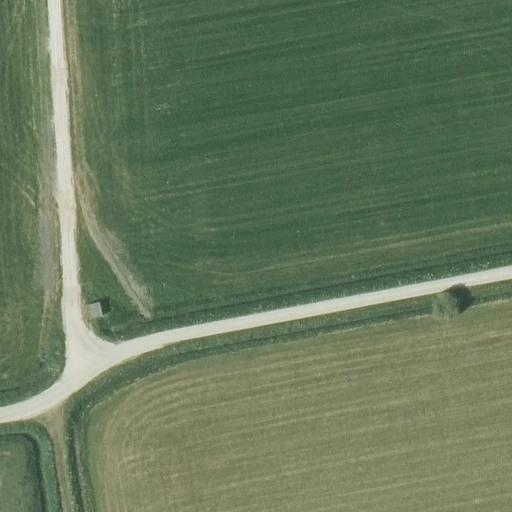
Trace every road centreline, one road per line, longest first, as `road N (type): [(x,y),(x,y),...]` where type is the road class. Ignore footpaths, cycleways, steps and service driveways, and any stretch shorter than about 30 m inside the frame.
road 1 (unclassified): [(87,373),(165,337),(511,271)]
road 2 (unclassified): [(87,373),(74,337),(54,0)]
